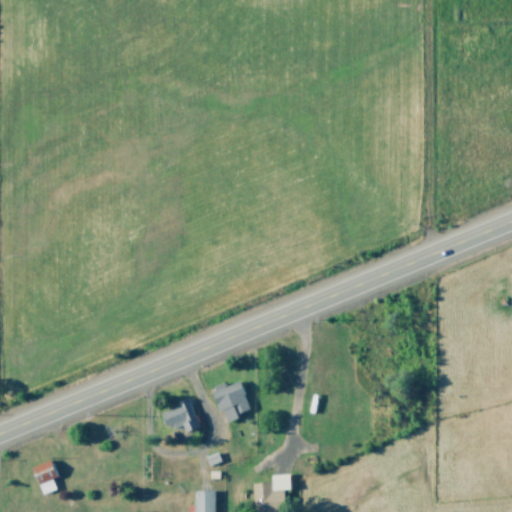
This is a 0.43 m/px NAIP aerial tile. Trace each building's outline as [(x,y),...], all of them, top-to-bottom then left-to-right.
[(222,422),(237,417),(235,412),(247,408),(237,379),(223,385),(222,382),(209,387),(222,422)] [(183,432),(197,427),(186,397),(175,401),(177,405),(158,412),(163,426),(171,424),(172,428),(180,425),(183,432)] [(55,476),(48,458),(29,466),(40,493),(54,488),(51,478),(55,476)] [(251,482),(253,511),(272,511),(273,510),(283,510),(282,489),(289,489),(288,472),(269,474),(270,481),(251,482)] [(212,511),(213,490),(194,490),(193,511),(212,511)]
